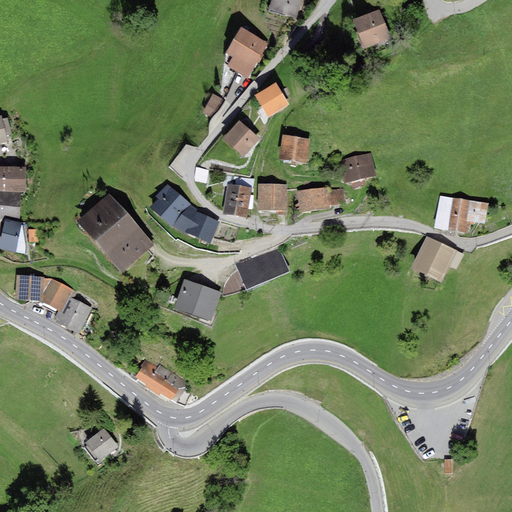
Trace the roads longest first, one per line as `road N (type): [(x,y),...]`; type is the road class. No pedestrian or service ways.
road 1 (residential): [(511,230),(473,241),(397,226),(275,231),(240,224),(201,202),(190,165),(328,0)]
road 2 (secondary): [(511,319),(461,380),(438,391),(401,390),(346,357),(305,350),(280,357),(197,414),(170,417)]
road 3 (tertiary): [(378,511),(361,454),(300,405),(259,402),(184,448),(169,439),(170,417)]
road 4 (secondary): [(170,417),(66,340),(0,303)]
